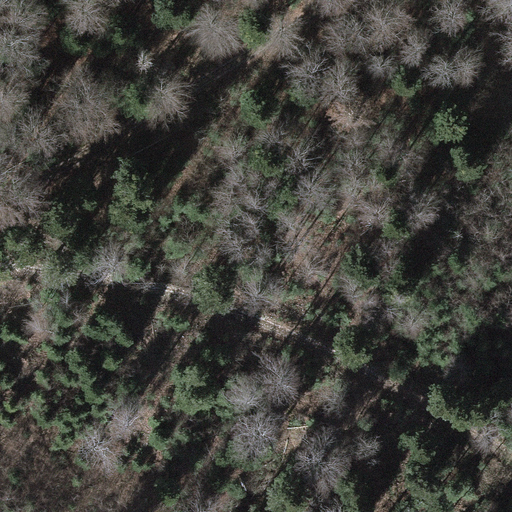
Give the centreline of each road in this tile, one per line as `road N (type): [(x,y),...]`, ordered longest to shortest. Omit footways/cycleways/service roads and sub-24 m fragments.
road 1 (track): [(511,447),(393,372),(229,303),(0,246)]
road 2 (track): [(333,0),(28,188),(0,197)]
